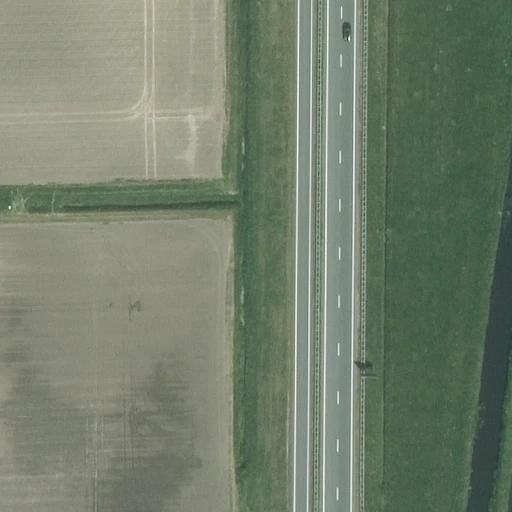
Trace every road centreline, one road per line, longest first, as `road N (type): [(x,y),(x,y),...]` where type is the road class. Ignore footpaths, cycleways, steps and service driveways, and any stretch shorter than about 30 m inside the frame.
road 1 (trunk): [(336,511),(341,0)]
road 2 (trunk): [(304,0),(300,511)]
